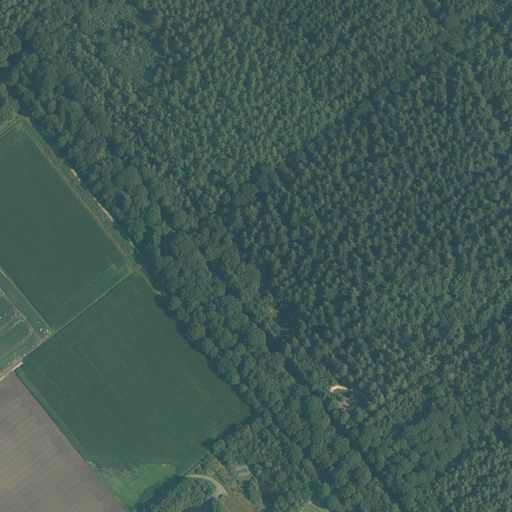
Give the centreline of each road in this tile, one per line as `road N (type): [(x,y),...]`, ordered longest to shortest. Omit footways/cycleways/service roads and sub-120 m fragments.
road 1 (track): [(22,110),(347,511)]
road 2 (track): [(230,204),(500,0)]
road 3 (track): [(230,204),(381,407)]
